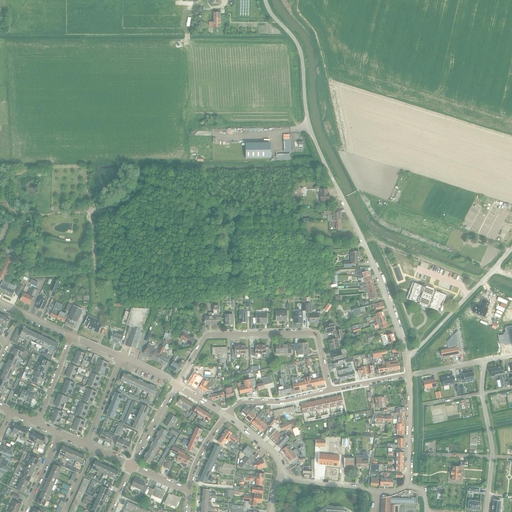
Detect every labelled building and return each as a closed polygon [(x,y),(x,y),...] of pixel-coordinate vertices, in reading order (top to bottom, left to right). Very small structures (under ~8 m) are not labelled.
[(213,22),(209,22),(209,27),(220,27),(220,18),(220,12),(213,12),(213,18),(213,22)] [(266,143),(245,143),(246,158),(266,158),(271,158),(270,143),(266,143)] [(320,202),(329,202),(329,193),(328,193),(328,189),(321,189),(321,193),(320,193),(320,202)] [(331,221),(333,221),(340,221),(340,209),(327,209),(327,215),(328,215),(328,221),(331,221)] [(343,225),(331,225),(331,233),(343,233),(343,225)] [(351,263),(359,263),(359,252),(350,252),(351,261),(344,262),(344,267),(351,267),(351,263)] [(0,274),(0,279),(2,280),(4,276),(13,259),(9,256),(0,274)] [(429,269),(436,271),(438,265),(431,263),(429,269)] [(398,267),(394,268),(398,282),(403,280),(398,267)] [(56,279),(50,291),(54,292),(59,280),(56,279)] [(366,287),(374,285),(372,280),(365,282),(364,282),(361,282),(362,288),(366,287)] [(2,282),(0,286),(0,290),(13,297),(15,292),(13,290),(15,286),(12,285),(11,286),(2,282)] [(413,283),(406,299),(417,303),(429,308),(440,312),(446,296),(435,292),(436,290),(424,286),(423,287),(413,283)] [(20,300),(29,305),(33,297),(35,298),(38,291),(35,289),(36,287),(31,284),(30,288),(31,289),(28,295),(24,293),(20,300)] [(24,287),(19,285),(15,293),(20,295),(24,287)] [(366,287),(365,288),(366,288),(367,288),(368,291),(366,292),(366,293),(368,293),(375,291),(374,285),(366,287)] [(373,299),(377,298),(375,291),(368,293),(370,299),(372,298),(373,299)] [(39,302),(36,308),(43,311),(47,302),(43,300),(45,297),(42,295),(40,299),(38,301),(39,302)] [(476,304),(473,312),(484,317),(488,309),(487,308),(489,303),(483,300),(480,306),(476,304)] [(53,310),(50,316),(57,319),(60,312),(61,311),(61,309),(61,308),(62,305),(56,302),(55,305),(53,310)] [(376,311),(384,308),(382,302),(375,304),(374,304),(371,304),(373,308),(375,307),(376,311)] [(205,316),(205,325),(216,325),(216,320),(221,320),(221,314),(219,314),(219,305),(213,306),(213,313),(208,313),(208,316),(205,316)] [(73,328),(75,322),(76,323),(82,310),(73,306),(69,315),(67,314),(67,315),(68,316),(65,323),(65,324),(73,328)] [(130,326),(124,345),(127,346),(140,351),(144,339),(145,335),(146,333),(147,331),(143,330),(150,309),(132,308),(126,325),(130,326)] [(357,316),(361,315),(359,308),(352,311),(354,316),(356,315),(357,316)] [(61,311),(60,312),(57,319),(65,323),(68,316),(67,315),(67,314),(61,311)] [(276,321),(287,321),(287,311),(283,311),(283,312),(276,312),(276,321)] [(377,318),(384,316),(382,311),(376,314),(377,316),(371,318),(372,320),(377,318)] [(294,323),(302,323),(302,312),(294,312),(294,323)] [(256,315),(256,324),(267,324),(267,313),(263,314),(263,315),(256,315)] [(310,323),(318,322),(318,314),(309,314),(310,323)] [(98,333),(102,325),(98,323),(99,320),(89,315),(87,318),(84,325),(88,326),(87,328),(98,333)] [(4,316),(0,323),(3,325),(2,327),(5,328),(6,326),(10,319),(4,316)] [(374,326),(386,322),(384,316),(377,318),(378,322),(376,322),(370,325),(371,327),(374,326)] [(325,324),(327,333),(335,331),(333,322),(325,324)] [(360,324),(352,327),(352,329),(353,332),(357,331),(360,330),(360,328),(361,328),(360,324)] [(511,326),(505,328),(505,332),(503,333),(506,344),(511,343),(511,345),(511,344),(511,326)] [(120,344),(123,336),(113,333),(115,329),(110,327),(110,329),(110,331),(111,331),(110,334),(111,334),(110,336),(112,337),(110,341),(120,344)] [(21,333),(20,336),(25,338),(29,330),(24,328),(23,331),(21,333)] [(189,344),(191,345),(191,344),(192,344),(194,341),(194,340),(194,339),(187,335),(189,332),(183,329),(181,332),(183,333),(180,339),(185,342),(183,346),(189,345),(189,344)] [(29,330),(25,338),(31,341),(35,333),(29,330)] [(448,349),(440,351),(442,358),(459,354),(459,352),(461,351),(458,331),(454,335),(454,338),(451,338),(447,342),(448,349)] [(31,341),(37,344),(41,336),(35,333),(31,341)] [(395,341),(393,334),(386,336),(386,335),(385,335),(381,336),(383,342),(388,340),(389,343),(395,341)] [(37,344),(42,346),(46,338),(41,336),(37,344)] [(42,346),(48,349),(52,341),(46,338),(42,346)] [(331,349),(339,347),(337,339),(329,341),(331,349)] [(477,339),(468,340),(469,347),(474,346),(475,351),(486,349),(485,341),(478,342),(477,339)] [(52,341),(48,349),(53,352),(57,344),(52,341)] [(298,344),(294,344),(294,351),(297,350),(297,355),(303,354),(304,359),(307,358),(307,354),(308,354),(308,343),(298,344)] [(255,349),(252,349),(252,356),(257,356),(257,357),(260,357),(260,354),(261,354),(260,344),(259,344),(259,346),(255,346),(255,349)] [(262,344),(260,344),(261,354),(264,354),(264,357),(269,357),(269,349),(266,349),(266,345),(262,346),(262,344)] [(276,354),(291,354),(291,344),(276,344),(276,354)] [(149,357),(157,362),(162,352),(165,348),(162,346),(161,346),(158,350),(148,345),(143,354),(149,357)] [(240,355),(240,345),(238,345),(238,346),(234,346),(235,349),(232,349),(232,357),(237,357),(237,355),(240,355)] [(242,345),(240,345),(240,355),(244,355),(244,357),(249,357),(248,349),(246,349),(245,346),(242,346),(242,345)] [(227,347),(212,347),(212,355),(214,355),(214,359),(227,359),(227,362),(227,366),(231,366),(231,362),(231,355),(227,355),(227,347)] [(20,348),(19,350),(15,348),(12,354),(20,358),(22,352),(24,353),(25,351),(20,348)] [(348,353),(346,348),(340,350),(341,352),(332,355),(332,357),(332,360),(333,360),(333,361),(343,358),(342,354),(348,353)] [(84,360),(86,354),(77,351),(75,356),(84,360)] [(168,355),(165,353),(162,352),(157,362),(157,361),(166,366),(168,360),(170,358),(167,357),(168,355)] [(12,354),(9,360),(17,363),(20,358),(12,354)] [(75,356),(73,362),(82,366),(84,360),(75,356)] [(41,360),(39,365),(48,368),(50,362),(45,361),(42,359),(41,360)] [(99,359),(97,365),(106,368),(108,363),(99,359)] [(9,360),(7,365),(17,370),(18,368),(16,367),(17,363),(9,360)] [(173,362),(170,368),(174,370),(173,372),(175,373),(176,371),(178,373),(180,369),(181,369),(185,362),(182,360),(180,362),(179,365),(173,362)] [(362,373),(362,375),(368,374),(366,361),(363,362),(364,366),(361,367),(361,368),(357,369),(358,374),(362,373)] [(386,371),(391,370),(390,364),(394,364),(394,361),(385,363),(386,365),(386,371)] [(348,378),(355,376),(354,371),(353,372),(352,369),(353,369),(351,364),(348,365),(348,368),(346,369),(348,378)] [(3,372),(12,376),(14,371),(16,372),(17,370),(7,365),(3,372)] [(39,365),(37,371),(46,374),(48,368),(39,365)] [(70,365),(67,370),(76,374),(79,368),(70,365)] [(95,371),(104,374),(106,368),(97,365),(95,371)] [(504,374),(503,366),(490,369),(491,377),(499,375),(501,388),(506,387),(504,374)] [(338,371),(340,380),(348,378),(346,369),(338,371)] [(74,380),(76,374),(67,370),(65,376),(74,380)] [(197,371),(198,370),(197,370),(189,384),(196,388),(201,378),(197,376),(199,372),(197,371)] [(37,371),(35,377),(43,380),(46,374),(37,371)] [(12,384),(13,381),(10,379),(12,376),(3,372),(0,379),(8,382),(12,384)] [(463,376),(460,377),(461,383),(475,380),(473,372),(463,374),(463,376)] [(92,373),(89,379),(98,382),(100,377),(92,373)] [(306,388),(312,387),(311,380),(310,376),(307,377),(306,373),(303,374),(304,377),(304,378),(305,381),(306,388)] [(312,373),(309,374),(310,375),(310,376),(311,380),(312,387),(318,385),(317,379),(315,379),(314,377),(313,377),(312,374),(312,373)] [(321,378),(320,376),(319,376),(318,373),(316,374),(317,379),(318,385),(324,384),(323,377),(321,378)] [(121,380),(127,383),(130,376),(124,374),(121,380)] [(283,374),(281,375),(281,377),(282,378),(282,380),(286,394),(291,392),(289,384),(286,385),(284,376),(283,374)] [(43,380),(35,377),(32,376),(31,378),(34,379),(33,382),(41,385),(43,380)] [(127,383),(132,385),(135,379),(130,376),(127,383)] [(258,390),(265,388),(264,385),(270,384),(273,383),(271,376),(262,379),(263,383),(256,385),(258,390)] [(443,386),(455,384),(453,376),(442,378),(443,386)] [(294,377),(291,377),(292,384),(294,391),(300,389),(299,383),(298,379),(298,378),(297,377),(294,378),(294,377)] [(300,389),(306,388),(305,381),(304,378),(301,379),(300,377),(298,378),(298,379),(299,383),(300,389)] [(0,385),(6,388),(8,382),(0,379),(0,385)] [(98,382),(89,379),(87,385),(96,388),(98,382)] [(132,385),(138,388),(141,381),(135,379),(132,385)] [(436,387),(435,379),(423,381),(425,389),(436,387)] [(66,380),(64,386),(73,389),(75,383),(66,380)] [(212,387),(210,386),(207,384),(208,383),(204,380),(199,387),(206,392),(208,389),(210,390),(212,387)] [(248,384),(244,385),(246,393),(252,391),(251,385),(252,385),(251,380),(247,381),(247,382),(248,384)] [(138,388),(143,390),(146,384),(141,381),(138,388)] [(240,394),(246,393),(244,385),(241,385),(240,383),(237,384),(238,388),(239,388),(240,394)] [(143,390),(149,393),(152,386),(146,384),(143,390)] [(21,394),(20,398),(25,401),(29,393),(31,387),(29,385),(26,391),(23,390),(21,394)] [(73,389),(64,386),(61,391),(70,395),(73,389)] [(158,389),(152,386),(149,393),(155,395),(158,389)] [(29,393),(25,401),(31,403),(33,399),(36,400),(38,395),(35,393),(34,395),(31,394),(34,388),(31,387),(29,393)] [(227,397),(234,396),(232,390),(231,387),(224,388),(227,397)] [(97,392),(88,388),(86,394),(94,398),(97,392)] [(212,400),(224,397),(222,392),(218,393),(207,396),(208,399),(212,398),(212,400)] [(115,393),(113,398),(120,401),(122,395),(115,393)] [(58,394),(56,399),(65,403),(67,397),(58,394)] [(92,403),(94,398),(86,394),(83,400),(92,403)] [(342,395),(335,397),(337,406),(344,405),(342,395)] [(189,416),(193,410),(190,408),(192,404),(182,397),(178,404),(188,410),(186,414),(189,416)] [(335,397),(328,398),(330,408),(337,406),(335,397)] [(374,408),(382,407),(381,397),(372,398),(373,403),(371,403),(372,414),(374,414),(374,409),(374,408)] [(118,407),(120,401),(113,398),(111,404),(118,407)] [(328,398),(321,400),(323,409),(330,408),(328,398)] [(65,403),(56,399),(54,405),(63,409),(65,403)] [(321,400),(314,401),(317,411),(323,409),(321,400)] [(314,401),(308,403),(310,412),(317,411),(314,401)] [(80,402),(78,408),(87,412),(89,406),(80,402)] [(308,403),(301,404),(303,414),(310,412),(308,403)] [(109,410),(115,412),(118,407),(111,404),(109,410)] [(142,405),(140,411),(146,414),(149,408),(142,405)] [(193,412),(198,415),(202,410),(197,406),(193,412)] [(245,418),(251,412),(254,408),(252,407),(250,409),(246,406),(240,413),(242,415),(245,418)] [(245,418),(250,422),(256,416),(253,413),(257,409),(255,407),(254,408),(251,412),(245,418)] [(87,412),(78,408),(76,414),(84,417),(87,412)] [(61,418),(64,412),(55,409),(52,415),(61,418)] [(113,418),(115,412),(109,410),(106,416),(113,418)] [(202,410),(198,415),(204,419),(207,413),(202,410)] [(140,411),(137,416),(144,419),(146,414),(140,411)] [(204,419),(209,422),(213,416),(207,413),(204,419)] [(171,428),(177,418),(170,414),(164,424),(171,428)] [(375,415),(374,415),(373,415),(372,416),(372,417),(371,424),(375,424),(375,421),(387,421),(387,417),(387,416),(382,416),(382,414),(379,414),(375,414),(375,415)] [(50,421),(59,424),(61,418),(52,415),(50,421)] [(137,416),(135,422),(141,425),(144,419),(137,416)] [(85,421),(76,417),(74,423),(83,427),(85,421)] [(251,423),(257,427),(262,422),(256,417),(251,423)] [(283,431),(297,424),(295,420),(281,426),(283,431)] [(262,421),(262,422),(257,427),(262,432),(267,426),(262,421)] [(132,427),(139,430),(141,425),(135,422),(132,427)] [(72,429),(81,433),(83,427),(74,423),(72,429)] [(15,433),(19,435),(22,428),(16,425),(14,430),(11,429),(8,434),(14,437),(15,433)] [(202,430),(196,427),(194,433),(200,436),(202,430)] [(22,428),(19,435),(22,437),(21,440),(26,442),(29,437),(30,433),(27,431),(28,430),(22,428)] [(168,432),(161,428),(158,434),(165,438),(168,432)] [(227,429),(222,437),(227,440),(229,438),(236,442),(239,438),(230,432),(227,429)] [(103,431),(99,438),(105,441),(108,434),(103,431)] [(276,431),(269,438),(275,443),(282,436),(284,434),(285,434),(286,433),(284,431),(283,433),(282,432),(280,434),(276,431)] [(108,434),(105,441),(111,444),(114,437),(115,434),(109,432),(108,434)] [(29,437),(26,442),(31,445),(33,441),(36,443),(39,436),(33,433),(33,434),(30,433),(29,437)] [(197,441),(200,436),(194,433),(191,439),(197,441)] [(155,439),(162,443),(165,438),(158,434),(155,439)] [(275,443),(281,448),(289,438),(284,434),(282,436),(275,443)] [(299,444),(301,447),(299,449),(301,452),(302,457),(306,457),(305,444),(300,438),(301,437),(300,435),(295,438),(296,440),(294,442),(297,446),(299,444)] [(45,438),(39,436),(36,443),(40,444),(38,448),(44,450),(46,445),(43,443),(45,438)] [(124,441),(121,448),(127,451),(130,444),(127,442),(129,439),(126,437),(126,439),(124,441)] [(228,441),(227,440),(222,437),(218,442),(223,445),(227,448),(228,446),(226,444),(228,441)] [(119,439),(115,446),(121,448),(124,441),(126,439),(123,438),(122,440),(119,439)] [(159,448),(162,443),(155,439),(152,444),(159,448)] [(195,447),(197,441),(191,439),(189,444),(195,447)] [(388,443),(388,446),(397,448),(404,448),(404,439),(398,439),(397,445),(395,445),(395,444),(388,443)] [(149,450),(155,453),(159,448),(152,444),(149,450)] [(192,453),(195,447),(189,444),(186,450),(192,453)] [(0,453),(3,454),(12,459),(13,458),(10,457),(12,453),(10,453),(12,450),(2,445),(1,449),(2,449),(0,453)] [(286,456),(292,451),(288,445),(282,450),(286,456)] [(62,455),(65,457),(68,449),(63,446),(57,458),(60,459),(62,455)] [(173,446),(171,450),(175,452),(179,454),(177,460),(183,463),(182,465),(183,466),(185,467),(186,466),(187,464),(190,457),(185,455),(186,452),(183,451),(177,448),(173,446)] [(215,446),(213,452),(218,454),(219,452),(221,448),(215,446)] [(247,446),(243,451),(242,453),(247,457),(245,459),(245,458),(239,466),(243,470),(244,469),(253,459),(252,459),(253,458),(250,455),(254,452),(247,446)] [(70,459),(71,458),(74,451),(68,449),(65,457),(70,459)] [(292,451),(286,456),(290,462),(291,462),(293,465),(299,461),(299,458),(297,456),(298,453),(295,449),(292,451)] [(152,459),(155,453),(149,450),(146,455),(152,459)] [(76,461),(79,453),(74,451),(71,458),(76,461)] [(213,452),(210,458),(216,460),(218,454),(213,452)] [(29,453),(27,457),(31,459),(29,462),(36,465),(39,460),(38,459),(39,457),(29,453)] [(82,463),(85,456),(79,453),(76,461),(82,463)] [(320,453),(318,464),(338,466),(339,456),(320,453)] [(0,457),(0,461),(9,466),(12,459),(3,454),(1,458),(0,457)] [(149,464),(152,459),(146,455),(143,460),(149,464)] [(210,458),(207,463),(213,466),(215,467),(216,465),(214,464),(216,460),(210,458)] [(344,458),(344,467),(354,467),(354,458),(344,458)] [(173,462),(167,459),(163,467),(169,469),(173,462)] [(266,467),(263,460),(256,462),(253,459),(244,469),(250,470),(251,468),(257,466),(258,470),(266,467)] [(0,469),(6,473),(9,466),(0,461),(0,469)] [(92,468),(98,471),(101,464),(95,461),(92,468)] [(29,462),(27,467),(34,471),(36,465),(29,462)] [(207,463),(205,469),(210,472),(213,466),(207,463)] [(62,468),(54,464),(52,470),(59,473),(62,468)] [(101,464),(98,471),(104,474),(107,466),(101,464)] [(104,474),(109,476),(113,469),(107,466),(104,474)] [(451,475),(451,480),(459,480),(459,476),(460,476),(461,472),(460,472),(460,467),(452,466),(452,471),(451,471),(450,475),(451,475)] [(31,476),(34,471),(27,467),(24,473),(31,476)] [(293,472),(296,476),(296,475),(297,476),(299,476),(301,475),(302,475),(303,468),(300,467),(299,469),(293,472)] [(311,478),(312,472),(309,471),(309,467),(303,467),(302,475),(302,477),(311,478)] [(113,469),(109,476),(116,479),(119,472),(113,469)] [(208,477),(210,472),(205,469),(202,475),(208,477)] [(49,475),(57,479),(59,473),(52,470),(49,475)] [(24,473),(22,478),(29,482),(31,476),(24,473)] [(387,473),(387,476),(387,478),(386,486),(392,487),(392,485),(396,485),(397,480),(393,480),(393,479),(389,478),(390,476),(391,476),(392,473),(387,473)] [(49,475),(47,481),(54,484),(57,479),(49,475)] [(202,475),(200,481),(205,484),(208,477),(202,475)] [(376,478),(371,477),(370,486),(378,487),(379,478),(376,477),(376,478)] [(27,487),(29,482),(22,478),(19,484),(27,487)] [(148,487),(144,486),(145,483),(139,480),(135,478),(132,486),(142,490),(141,492),(145,494),(148,487)] [(97,482),(92,480),(89,487),(91,488),(93,483),(96,484),(97,482)] [(44,486),(52,490),(54,484),(47,481),(44,486)] [(19,484),(17,490),(24,493),(27,487),(19,484)] [(254,493),(262,494),(263,488),(254,487),(254,486),(249,485),(249,488),(252,489),(252,493),(254,493)] [(49,495),(52,490),(44,486),(42,492),(49,495)] [(110,490),(102,486),(101,490),(98,489),(97,491),(99,492),(107,496),(110,490)] [(160,502),(161,499),(165,491),(155,487),(154,489),(150,488),(147,495),(151,496),(152,495),(156,497),(155,499),(156,500),(160,502)] [(39,497),(47,501),(49,495),(42,492),(39,497)] [(95,493),(93,496),(94,497),(97,498),(104,501),(107,496),(99,492),(98,495),(95,493)] [(171,495),(169,494),(164,503),(167,505),(168,503),(176,507),(180,498),(172,494),(171,495)] [(261,503),(262,495),(254,495),(254,498),(251,497),(251,496),(244,495),(243,501),(251,502),(250,505),(256,506),(256,502),(261,503)] [(44,506),(47,501),(39,497),(37,503),(44,506)] [(414,504),(413,497),(411,497),(411,499),(390,498),(391,497),(382,498),(381,511),(389,511),(390,503),(414,504)] [(102,507),(104,501),(97,498),(94,504),(102,507)] [(499,511),(501,501),(493,500),(491,511),(499,511)] [(17,511),(21,504),(13,501),(8,511),(17,511)] [(468,509),(469,509),(472,510),(475,510),(479,510),(479,511),(479,510),(479,509),(481,509),(481,506),(480,506),(480,503),(480,502),(469,501),(468,509)] [(148,511),(128,502),(123,511),(150,511),(148,511)]
